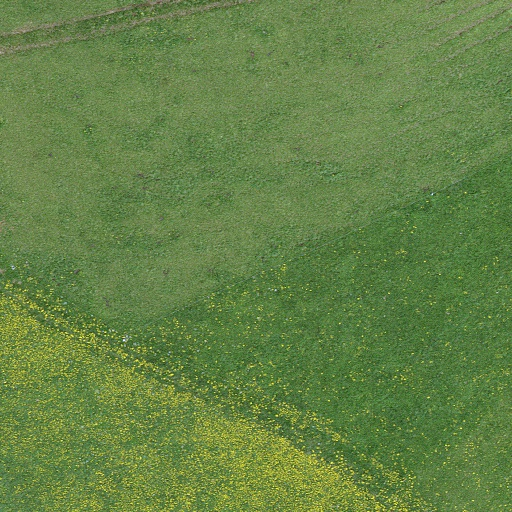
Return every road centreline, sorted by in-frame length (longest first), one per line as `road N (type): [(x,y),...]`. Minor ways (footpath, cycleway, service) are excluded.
road 1 (track): [(0,274),(121,350),(289,431),(363,475),(405,511)]
road 2 (track): [(170,0),(0,38)]
